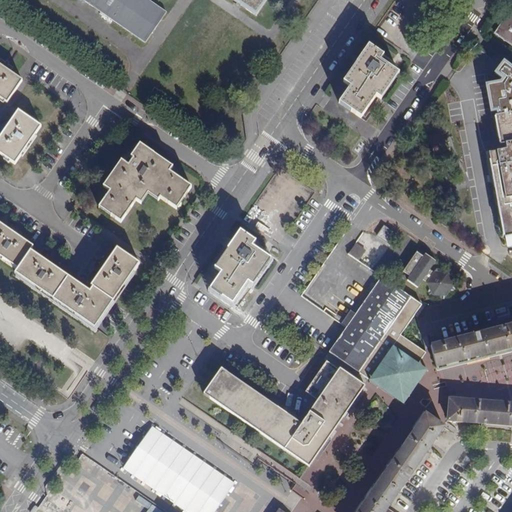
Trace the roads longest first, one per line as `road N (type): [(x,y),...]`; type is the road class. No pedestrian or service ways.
road 1 (residential): [(351,182),(483,0)]
road 2 (residential): [(236,347),(351,182)]
road 3 (residential): [(511,290),(351,182)]
road 4 (unclassified): [(61,434),(161,293)]
road 5 (unclassified): [(274,130),(365,0)]
road 6 (residential): [(107,101),(235,188)]
road 7 (residential): [(31,213),(107,101)]
road 8 (residential): [(0,25),(107,101)]
road 9 (unclassified): [(161,293),(235,188)]
road 10 (unknown): [(423,511),(465,450),(511,448)]
